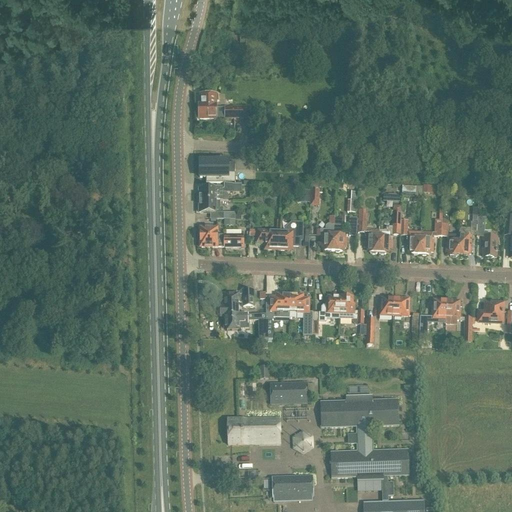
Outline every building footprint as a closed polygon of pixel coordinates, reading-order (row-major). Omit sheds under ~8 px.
[(199,105),(198,105),(198,122),(217,122),(217,120),(225,120),(225,109),(218,109),(217,109),(217,103),(218,103),(218,97),(217,97),(217,95),(199,95),(199,105)] [(225,120),(250,120),(251,108),(225,108),(225,109),(225,120)] [(282,117),(263,117),(263,127),(282,127),(282,117)] [(200,168),(198,168),(198,174),(200,174),(200,179),(206,179),(206,185),(236,184),(236,174),(235,174),(228,174),(228,164),(228,163),(200,163),(200,168)] [(293,178),(290,181),(291,185),(295,186),(298,183),(297,179),(293,178)] [(232,186),(231,194),(242,195),(242,192),(242,191),(242,187),(242,186),(238,186),(232,186)] [(423,187),(423,195),(434,195),(434,187),(423,187)] [(222,190),(198,190),(198,202),(219,202),(220,202),(228,202),(228,197),(228,195),(226,194),(222,194),(222,190)] [(320,191),(311,191),(310,208),(319,208),(320,191)] [(352,193),(352,201),(348,201),(347,214),(356,215),(355,219),(351,218),(349,218),(349,237),(357,238),(357,234),(357,219),(357,215),(358,202),(359,202),(359,193),(352,193)] [(219,202),(198,202),(198,216),(211,216),(223,216),(223,209),(220,209),(220,202),(219,202)] [(393,236),(400,237),(401,221),(401,207),(393,206),(393,214),(392,228),(386,228),(386,232),(379,231),(378,254),(380,254),(381,255),(383,256),(384,255),(387,255),(387,251),(392,251),(393,236)] [(474,208),(473,224),(471,223),(470,231),(459,230),(459,237),(458,258),(459,258),(461,259),(464,259),(465,258),(467,258),(467,256),(471,256),(471,237),(476,237),(476,235),(477,220),(478,208),(474,208)] [(358,211),(358,215),(357,215),(357,219),(358,219),(358,234),(365,235),(365,237),(364,249),(369,250),(369,254),(371,254),(372,255),(375,255),(376,254),(378,254),(379,231),(379,227),(378,232),(371,232),(371,234),(365,234),(366,219),(366,215),(366,211),(358,211)] [(331,252),(333,252),(334,236),(334,228),(334,227),(334,222),(335,218),(329,218),(328,226),(328,227),(327,227),(326,228),(326,229),(326,230),(326,231),(327,231),(327,232),(320,231),(320,245),(319,245),(319,252),(324,252),(326,252),(327,253),(330,254),(331,252)] [(442,226),(441,238),(447,239),(447,242),(446,242),(446,255),(450,255),(450,257),(452,257),(453,259),(456,259),(457,258),(458,258),(459,237),(447,237),(448,226),(446,226),(446,220),(442,220),(442,222),(442,226)] [(484,220),(477,220),(476,235),(483,236),(483,238),(482,254),(485,254),(485,259),(486,259),(487,260),(490,260),(492,259),(494,260),(494,259),(496,259),(497,239),(498,233),(484,232),(484,220)] [(418,256),(420,256),(421,234),(420,234),(407,233),(408,223),(408,222),(401,221),(400,237),(407,237),(406,249),(411,249),(410,256),(413,256),(414,257),(416,257),(418,256)] [(421,234),(420,256),(421,256),(423,257),(425,257),(426,256),(429,256),(429,254),(433,254),(434,238),(441,238),(442,226),(442,222),(434,221),(434,234),(421,234)] [(334,236),(333,252),(334,253),(336,254),(339,254),(340,253),(342,253),(342,250),(347,250),(347,237),(343,237),(343,222),(334,222),(334,227),(334,228),(334,236)] [(280,232),(279,253),(281,253),(282,254),(286,255),(287,253),(293,254),(293,248),(301,249),(301,243),(303,243),(304,224),(299,223),(293,223),(291,223),(285,229),(285,233),(280,232)] [(200,230),(200,231),(199,232),(199,235),(200,236),(200,246),(203,249),(218,249),(234,249),(243,249),(243,238),(241,238),(241,232),(226,232),(226,238),(220,238),(220,236),(217,236),(217,230),(200,230)] [(256,245),(264,245),(263,253),(266,253),(267,254),(273,254),(274,253),(279,253),(280,232),(256,231),(256,245)] [(221,311),(221,316),(221,315),(225,318),(225,317),(238,317),(238,304),(243,304),(243,309),(254,309),(254,292),(243,292),(243,296),(227,296),(226,296),(225,299),(224,298),(224,299),(225,299),(225,303),(224,303),(224,308),(223,308),(224,309),(223,309),(221,311)] [(276,306),(266,306),(266,313),(266,316),(266,321),(272,321),(273,321),(273,319),(289,319),(289,313),(290,296),(283,296),(283,297),(278,297),(278,306),(276,306)] [(290,296),(289,313),(296,313),(296,315),(303,315),(303,337),(312,337),(312,336),(313,323),(313,321),(313,314),(308,314),(309,298),(303,298),(297,298),(297,296),(290,296)] [(340,315),(340,321),(358,322),(358,326),(364,326),(364,313),(355,313),(355,306),(353,306),(353,299),(348,299),(347,298),(344,297),(343,299),(341,299),(340,315)] [(313,323),(312,336),(318,336),(319,323),(325,323),(326,323),(327,321),(330,321),(340,321),(340,315),(341,299),(329,299),(328,305),(326,305),(325,314),(319,314),(313,314),(313,321),(313,323)] [(393,317),(394,301),(392,301),(391,299),(388,299),(387,301),(382,301),(381,307),(380,307),(379,316),(393,317)] [(407,324),(408,309),(408,301),(401,302),(400,300),(397,300),(395,301),(394,301),(393,323),(407,324)] [(446,325),(447,304),(445,303),(443,302),(440,302),(440,303),(434,303),(434,310),(432,310),(431,325),(446,325)] [(471,345),(471,337),(472,320),(460,320),(461,311),(458,311),(459,304),(454,304),(453,303),(449,303),(448,304),(447,304),(446,325),(457,326),(457,323),(464,323),(464,337),(464,345),(471,345)] [(484,324),(485,324),(489,325),(502,325),(503,306),(501,306),(500,304),(495,304),(494,305),(485,305),(485,315),(478,314),(478,324),(484,324)] [(238,317),(225,317),(225,318),(225,328),(227,330),(232,330),(232,332),(238,332),(238,330),(248,330),(248,323),(259,323),(259,341),(273,341),(272,321),(266,321),(266,316),(238,317)] [(419,339),(420,318),(412,318),(412,334),(412,344),(419,344),(419,339)] [(260,381),(268,380),(268,368),(260,369),(260,381)] [(271,406),(307,405),(306,385),(270,386),(271,406)] [(330,454),(331,480),(357,479),(358,484),(384,483),(384,479),(410,478),(409,451),(374,452),(374,428),(400,427),(399,401),(373,402),(373,398),(346,398),(346,402),(320,403),(321,430),(356,429),(357,453),(330,454)] [(227,421),(228,446),(280,445),(279,419),(227,421)] [(303,456),(314,450),(313,438),(302,432),(292,439),(293,451),(303,456)] [(312,478),(272,479),(273,499),(313,498),(312,478)] [(388,504),(388,498),(394,498),(393,485),(388,485),(388,479),(384,479),(384,483),(381,483),(382,504),(370,505),(370,511),(424,511),(424,503),(388,504)]
